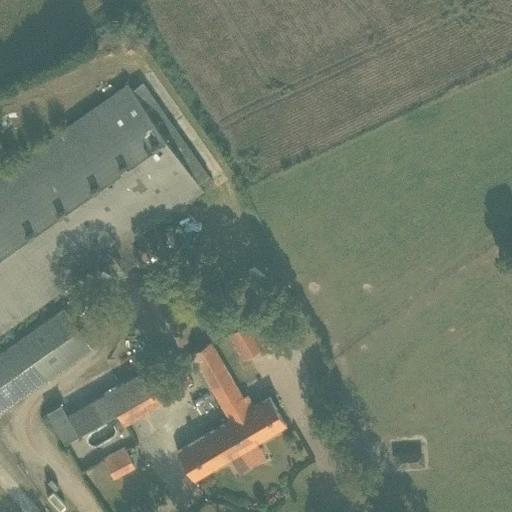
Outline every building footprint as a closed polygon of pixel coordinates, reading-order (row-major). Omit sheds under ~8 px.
[(0,331),(112,253),(124,271),(142,258),(130,240),(201,190),(128,85),(8,169),(2,160),(0,160),(0,331)] [(0,160),(2,160),(9,154),(0,140),(0,160)] [(0,411),(93,346),(64,308),(0,352),(0,411)] [(244,360),(262,349),(281,337),(267,310),(230,333),(244,360)] [(177,451),(194,479),(286,424),(270,396),(249,409),(209,342),(192,352),(230,420),(177,451)] [(187,382),(174,360),(140,377),(137,373),(67,412),(61,404),(46,411),(64,442),(117,412),(121,418),(187,382)] [(113,477),(134,466),(124,447),(103,458),(113,477)]
